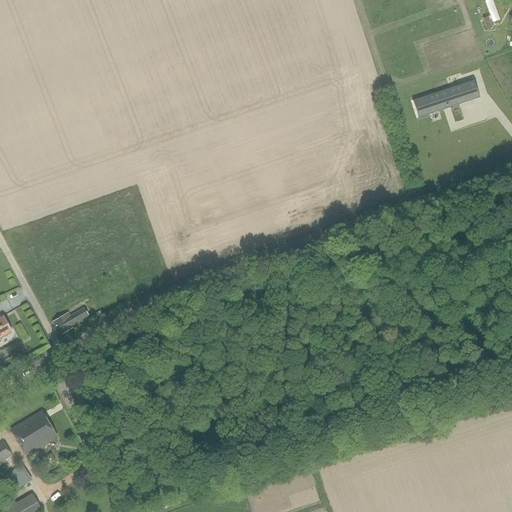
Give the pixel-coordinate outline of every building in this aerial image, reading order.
[(465,84),(407,103),(413,119),(471,100),(465,84)] [(65,314),(52,322),(55,326),(56,325),(62,334),(72,328),(71,326),(83,320),(91,316),(86,307),(70,316),(69,313),(66,315),(65,314)] [(100,311),(92,316),(95,320),(102,315),(100,311)] [(0,340),(0,335),(9,331),(2,319),(0,320),(0,343),(1,343),(0,340)] [(26,456),(57,436),(41,411),(10,430),(26,456)] [(3,443),(0,444),(0,464),(12,457),(3,443)] [(42,452),(38,455),(42,461),(47,459),(42,452)] [(7,476),(18,491),(33,480),(23,465),(7,476)] [(43,511),(33,494),(0,511),(43,511)]
